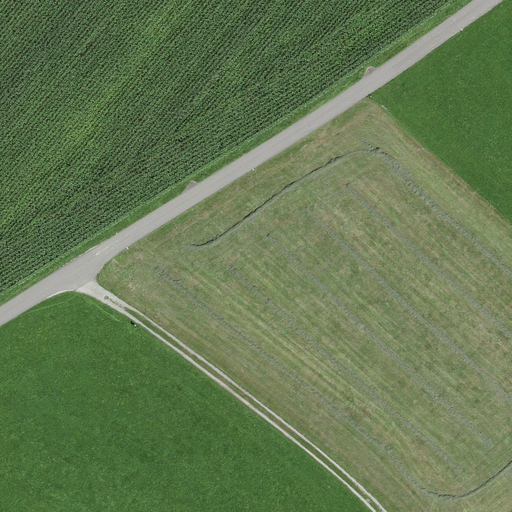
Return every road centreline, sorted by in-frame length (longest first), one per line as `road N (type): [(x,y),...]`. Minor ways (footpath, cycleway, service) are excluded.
road 1 (unclassified): [(489,0),(201,194),(0,317)]
road 2 (track): [(376,511),(226,381),(72,273)]
